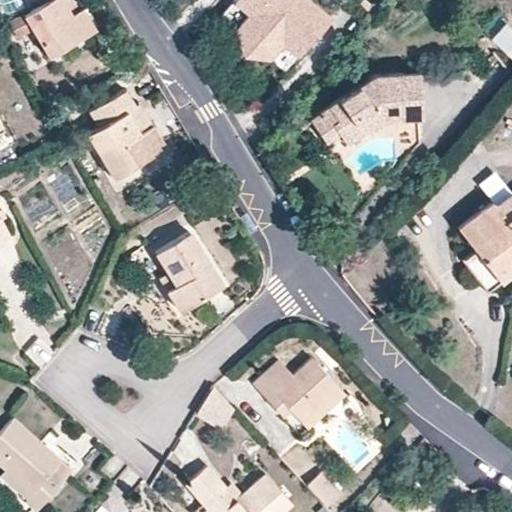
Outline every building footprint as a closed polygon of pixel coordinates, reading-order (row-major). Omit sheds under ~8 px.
[(95,29),(81,7),(72,12),(64,0),(45,0),(46,1),(23,15),(49,57),(95,29)] [(81,7),(77,0),(64,0),(72,12),(81,7)] [(330,16),(311,0),(232,0),(232,1),(246,13),(234,27),(270,58),(282,44),(296,56),(330,16)] [(234,27),(246,13),(232,1),(220,15),(234,27)] [(511,26),(504,20),(489,37),(511,57),(511,56),(511,26)] [(270,58),(234,27),(233,29),(241,55),(269,60),(270,58)] [(296,56),(282,44),(270,58),(284,70),(296,56)] [(422,116),(418,70),(375,73),(327,106),(336,118),(331,122),(339,133),(345,142),(366,127),(377,119),(390,118),(422,116)] [(139,132),(126,110),(135,105),(125,89),(89,110),(98,126),(87,133),(113,177),(166,146),(152,124),(139,132)] [(148,127),(135,105),(126,110),(139,132),(148,127)] [(336,118),(327,106),(309,119),(326,142),(339,133),(331,122),(336,118)] [(370,133),(390,118),(377,119),(366,127),(370,133)] [(490,194),(505,182),(494,168),(479,180),(490,194)] [(455,226),(474,249),(461,260),(476,282),(491,271),(500,281),(511,272),(511,195),(511,193),(496,204),(491,197),(455,226)] [(0,237),(10,232),(0,211),(0,237)] [(223,283),(189,230),(155,251),(175,284),(188,305),(223,283)] [(188,305),(175,284),(166,290),(179,310),(188,305)] [(41,363),(52,350),(35,336),(24,350),(41,363)] [(293,373),(279,359),(252,384),(283,417),(291,410),(307,427),(345,392),(312,356),(293,373)] [(232,406),(214,386),(197,413),(219,427),(232,406)] [(307,427),(291,410),(283,417),(299,434),(307,427)] [(72,470),(12,417),(0,430),(0,463),(31,491),(26,497),(24,499),(36,510),(72,470)] [(208,511),(278,511),(291,501),(265,472),(237,496),(226,484),(208,463),(184,484),(208,511)] [(130,494),(142,480),(127,467),(115,481),(130,494)] [(31,491),(5,468),(0,473),(26,497),(31,491)] [(321,470),(305,484),(325,505),(341,492),(321,470)] [(242,492),(231,480),(226,484),(237,496),(242,492)] [(355,511),(380,511),(381,511),(367,498),(355,511)]
